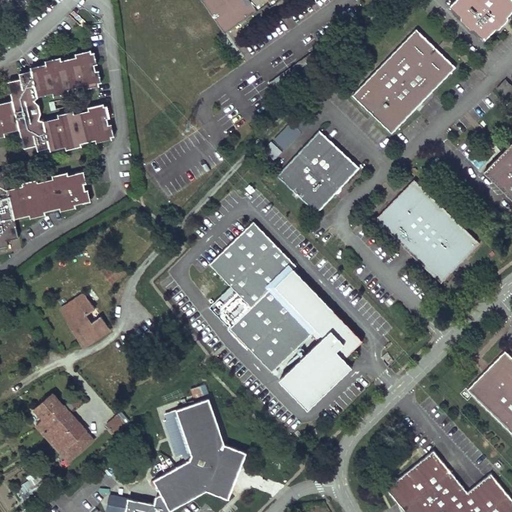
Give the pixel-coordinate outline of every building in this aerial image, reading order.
[(200,0),(222,31),(263,4),(268,0),(200,0)] [(511,0),(454,0),(449,6),(457,14),(457,18),(468,29),(473,28),(484,39),(495,28),(498,28),(508,17),(508,13),(511,9),(511,0)] [(415,29),(351,95),(391,133),(453,66),(415,29)] [(0,137),(6,136),(5,133),(20,130),(24,148),(37,145),(38,150),(50,148),(51,151),(66,147),(66,151),(82,147),(81,144),(96,140),(97,144),(112,140),(111,137),(115,136),(112,124),(109,125),(107,119),(110,118),(107,106),(104,106),(104,103),(88,107),(89,110),(74,114),(73,110),(58,114),(59,118),(44,121),(44,120),(40,119),(42,113),(40,105),(35,100),(38,97),(53,94),(54,97),(69,93),(69,90),(83,87),(84,90),(100,86),(99,83),(102,82),(99,71),(96,71),(95,65),(98,64),(95,52),(92,53),(91,50),(75,54),(76,57),(62,61),(61,57),(45,61),(46,64),(31,67),(32,70),(20,73),(21,78),(9,81),(13,100),(0,103),(0,137)] [(511,86),(506,80),(497,89),(504,97),(511,89),(511,86)] [(283,149),(301,131),(290,120),(272,138),(283,149)] [(318,130),(276,175),(315,212),(357,166),(318,130)] [(511,140),(481,172),(511,202),(511,140)] [(0,247),(8,246),(7,240),(19,238),(15,219),(31,215),(31,218),(47,215),(46,211),(60,208),(61,211),(77,208),(76,205),(92,202),(89,189),(85,190),(84,183),(87,183),(84,171),(69,175),(68,172),(53,176),(53,178),(39,182),(38,179),(23,183),(24,186),(7,189),(3,171),(0,171),(0,247)] [(413,177),(375,216),(441,281),(481,242),(413,177)] [(252,220),(207,263),(230,287),(249,307),(228,328),(271,372),(315,329),(273,285),(290,268),(295,264),(252,220)] [(114,261),(102,271),(111,282),(125,271),(120,265),(118,266),(114,261)] [(362,342),(290,268),(273,285),(315,329),(271,372),(281,382),(279,383),(308,415),(351,370),(344,362),(362,342)] [(249,307),(230,287),(209,308),(228,328),(249,307)] [(85,293),(61,308),(84,346),(110,329),(101,317),(91,322),(86,314),(95,308),(85,293)] [(511,357),(504,350),(466,388),(511,434),(511,357)] [(53,394),(36,409),(43,418),(35,426),(67,462),(92,440),(53,394)] [(182,406),(174,408),(190,453),(188,458),(152,478),(159,492),(154,495),(153,501),(126,496),(123,511),(167,511),(169,509),(205,488),(226,497),(234,480),(231,476),(234,469),(238,468),(245,451),(223,442),(207,397),(189,403),(182,406)] [(112,432),(124,421),(118,414),(106,425),(112,432)] [(432,449),(385,487),(404,511),(442,511),(443,511),(511,511),(511,499),(489,472),(466,491),(432,449)] [(178,462),(173,452),(160,460),(165,469),(178,462)] [(37,473),(26,480),(30,487),(41,480),(37,473)]
